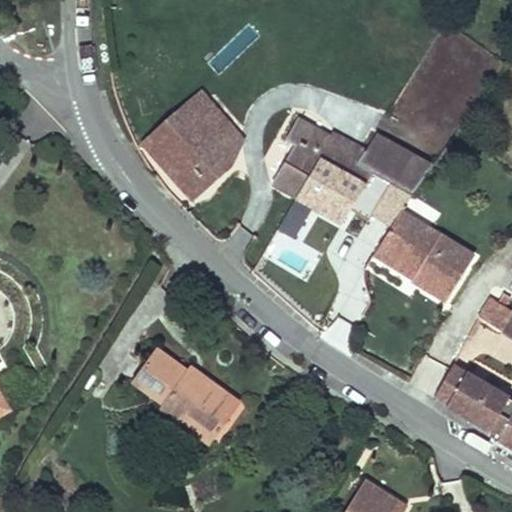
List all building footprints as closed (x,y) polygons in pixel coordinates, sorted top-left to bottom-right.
[(373,43),(385,49),(407,7),(395,1),(373,43)] [(407,7),(385,49),(411,63),(433,21),(407,7)] [(201,103),(191,111),(229,155),(219,170),(185,199),(193,208),(226,179),(241,151),(201,103)] [(185,199),(219,170),(229,155),(191,111),(145,152),(185,199)] [(275,186),(298,200),(328,150),(362,171),(370,157),(335,136),(332,142),(301,123),(289,142),(298,147),(275,186)] [(411,201),(430,175),(379,142),(370,157),(362,171),(411,201)] [(328,150),(298,200),(343,227),(357,205),(396,228),(383,250),(421,273),(415,283),(450,304),(476,260),(402,216),(411,201),(362,171),(328,150)] [(292,200),(278,230),(296,238),(310,209),(292,200)] [(421,273),(383,250),(377,260),(415,283),(421,273)] [(511,309),(494,298),(479,322),(501,335),(511,318),(511,309)] [(511,341),(511,318),(501,335),(511,341)] [(195,375),(158,347),(134,379),(163,401),(159,406),(182,424),(191,413),(219,434),(232,417),(228,413),(239,400),(210,378),(206,383),(195,375)] [(0,427),(22,414),(2,381),(8,377),(0,362),(0,427)] [(503,438),(511,424),(511,402),(452,366),(434,395),(448,402),(446,405),(503,438)] [(206,383),(210,378),(199,369),(195,375),(206,383)] [(228,413),(232,417),(243,403),(239,400),(228,413)] [(191,413),(182,424),(210,445),(219,434),(191,413)] [(511,424),(503,438),(500,442),(511,448),(511,424)] [(395,493),(377,484),(362,511),(398,511),(388,507),(395,493)] [(420,511),(423,507),(395,493),(388,507),(398,511),(420,511)]
